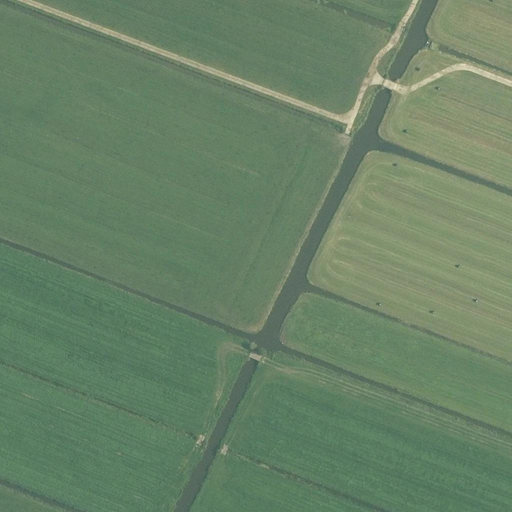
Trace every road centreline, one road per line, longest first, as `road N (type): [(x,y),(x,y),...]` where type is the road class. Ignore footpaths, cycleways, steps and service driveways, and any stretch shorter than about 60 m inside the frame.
road 1 (track): [(350,122),(20,0)]
road 2 (track): [(414,0),(377,58),(344,139)]
road 3 (track): [(511,84),(454,67),(407,91),(371,75)]
